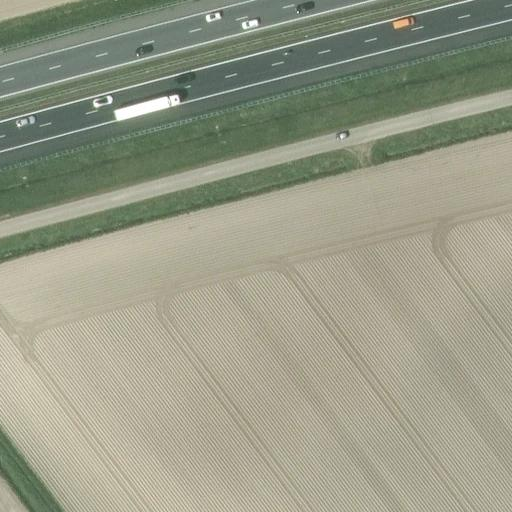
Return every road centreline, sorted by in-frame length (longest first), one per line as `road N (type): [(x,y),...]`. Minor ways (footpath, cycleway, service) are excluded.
road 1 (motorway): [(0,140),(511,8)]
road 2 (unclassified): [(511,107),(0,237)]
road 3 (motorway): [(318,0),(0,84)]
